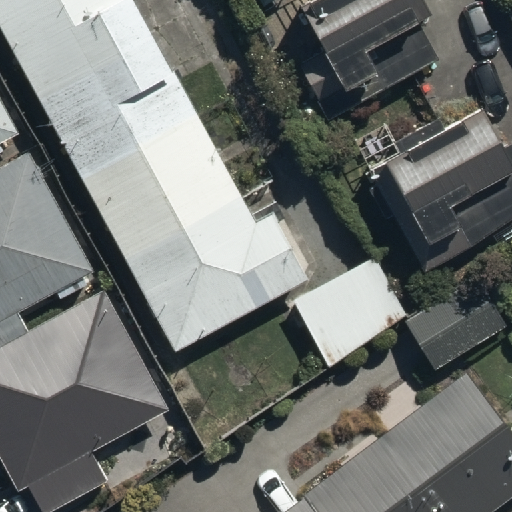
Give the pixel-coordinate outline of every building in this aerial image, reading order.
[(0,0),(0,21),(171,338),(304,266),(270,200),(253,209),(140,0),(0,0)] [(325,106),(432,47),(415,16),(431,7),(426,0),(298,0),(320,39),(295,52),(325,106)] [(417,256),(511,203),(511,64),(353,154),(384,210),(389,207),(417,256)] [(0,99),(0,127),(12,121),(0,99)] [(0,331),(24,319),(13,298),(86,259),(23,141),(0,152),(0,331)] [(368,250),(290,294),(325,355),(402,311),(368,250)] [(475,267),(403,313),(434,363),(506,317),(475,267)] [(0,331),(0,455),(13,479),(23,473),(39,504),(103,470),(86,439),(162,398),(98,279),(24,319),(0,331)] [(470,511),(511,482),(511,426),(466,362),(419,396),(407,380),(369,408),(380,423),(301,480),(298,476),(248,511),(470,511)]
